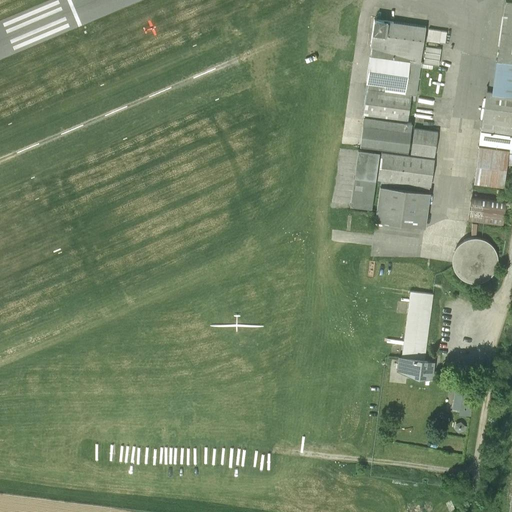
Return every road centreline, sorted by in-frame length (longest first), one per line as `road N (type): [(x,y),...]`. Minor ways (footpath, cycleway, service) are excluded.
road 1 (track): [(479,474),(279,452)]
road 2 (track): [(472,511),(494,359)]
